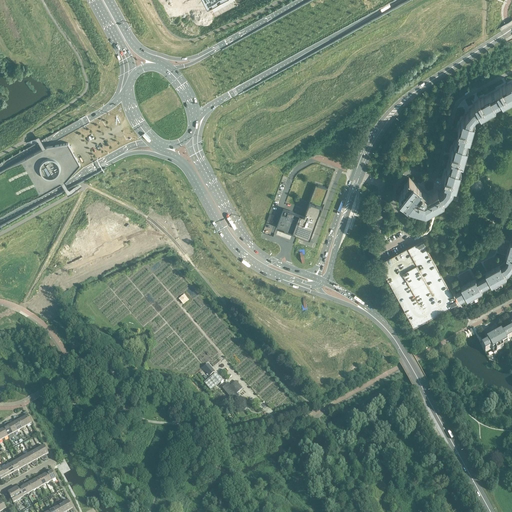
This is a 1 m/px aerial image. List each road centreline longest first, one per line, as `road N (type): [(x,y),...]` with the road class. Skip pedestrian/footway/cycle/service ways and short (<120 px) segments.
road 1 (motorway): [(0,231),(419,0)]
road 2 (motorway): [(0,205),(371,0)]
road 3 (motorway): [(0,195),(353,0)]
road 4 (motorway): [(330,0),(0,181)]
road 5 (motorway): [(283,0),(0,157)]
road 6 (motorway): [(218,101),(398,0)]
road 7 (secondary): [(490,511),(390,334)]
road 8 (primary): [(305,274),(249,244),(202,166)]
road 9 (primary): [(194,180),(236,249),(277,275)]
road 10 (motorway): [(112,105),(0,169)]
